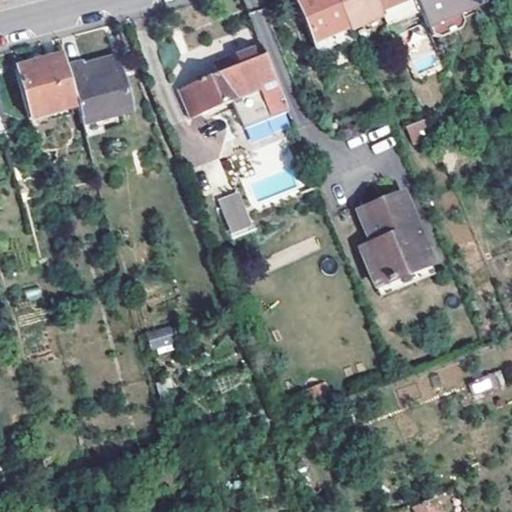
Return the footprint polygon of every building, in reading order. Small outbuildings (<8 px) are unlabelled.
[(293,0),(311,43),(349,28),(337,0),(293,0)] [(337,0),(349,28),(349,30),(381,17),(374,0),(337,0)] [(374,0),(381,17),(385,27),(421,12),(415,0),(374,0)] [(415,0),(421,12),(424,21),(472,0),(415,0)] [(317,57),(354,42),(349,30),(349,28),(311,43),(317,57)] [(288,114),(261,46),(226,61),(230,71),(193,86),(205,114),(235,102),(248,130),(288,114)] [(64,55),(16,68),(29,120),(78,107),(67,67),(64,55)] [(87,63),(67,67),(78,107),(83,127),(103,122),(133,114),(118,59),(88,66),(87,63)] [(190,120),(205,114),(193,86),(178,92),(190,120)] [(411,141),(427,136),(423,120),(406,125),(411,141)] [(83,127),(87,141),(107,136),(103,122),(83,127)] [(151,153),(147,139),(135,142),(138,156),(151,153)] [(356,241),(369,273),(424,251),(398,186),(354,203),(367,237),(356,241)] [(239,190),(218,198),(232,236),(253,228),(239,190)] [(428,260),(424,251),(369,273),(372,282),(428,260)] [(160,301),(154,284),(127,291),(127,292),(131,308),(160,301)] [(150,352),(174,349),(171,327),(148,330),(150,352)] [(501,371),(470,382),(474,394),(506,383),(501,371)] [(442,511),(439,498),(413,504),(414,511),(442,511)]
